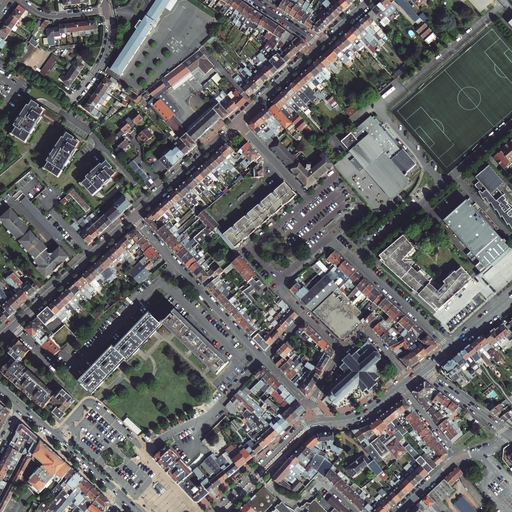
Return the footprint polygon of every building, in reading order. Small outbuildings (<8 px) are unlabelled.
[(155,0),(156,0),(111,70),(121,76),(170,0),(155,0)] [(237,0),(229,0),(227,4),(224,7),(225,8),(226,7),(227,8),(221,14),(224,16),(226,13),(229,9),(237,0)] [(238,0),(237,0),(229,9),(232,12),(231,13),(233,14),(233,13),(242,3),(238,0)] [(284,11),(291,0),(288,0),(288,1),(286,0),(283,0),(282,3),(279,8),(284,11)] [(289,15),(295,6),(293,4),(295,1),(295,0),(291,0),(284,11),(289,15)] [(295,18),(302,7),(304,4),(306,1),(304,0),(302,0),(301,2),(299,6),(296,4),(295,6),(289,15),(295,18)] [(327,0),(319,0),(320,1),(324,5),(336,18),(341,14),(330,2),(327,0)] [(335,0),(332,0),(330,2),(341,14),(345,10),(335,0)] [(335,0),(345,10),(349,6),(344,0),(335,0)] [(384,14),(388,11),(386,9),(391,5),(392,6),(392,5),(387,0),(383,0),(377,6),(384,14)] [(424,22),(418,16),(412,10),(403,0),(387,0),(392,5),(433,49),(442,42),(424,22)] [(481,12),(492,1),(490,0),(481,0),(475,6),(481,12)] [(232,22),(236,25),(248,6),(242,3),(233,13),(237,15),(232,22)] [(12,15),(19,20),(22,22),(29,12),(19,5),(12,15)] [(309,8),(300,21),(305,25),(313,11),(311,9),(313,6),(311,5),(309,8)] [(324,9),(322,11),(332,22),(336,18),(324,5),(321,7),(324,9)] [(245,18),(247,19),(253,10),(248,6),(236,25),(235,26),(234,27),(236,28),(236,26),(238,28),(243,21),(245,18)] [(377,6),(367,14),(373,21),(378,17),(382,21),(380,22),(384,27),(391,22),(387,17),(384,14),(377,6)] [(295,18),(300,21),(309,8),(307,7),(306,9),(302,7),(295,18)] [(245,23),(250,27),(259,14),(256,11),(253,10),(247,19),(245,22),(245,23)] [(316,14),(317,15),(327,26),(332,22),(322,11),(320,12),(318,10),(315,13),(316,14)] [(315,13),(313,11),(305,25),(312,30),(318,21),(315,19),(312,17),(315,13)] [(421,13),(418,16),(424,22),(426,19),(421,13)] [(259,14),(250,27),(253,29),(256,25),(258,27),(265,17),(259,14)] [(377,25),(373,21),(367,14),(363,18),(377,33),(379,32),(380,31),(375,27),(377,25)] [(12,15),(8,20),(15,25),(19,20),(12,15)] [(320,33),(327,26),(317,15),(316,16),(317,17),(315,19),(318,21),(312,30),(317,33),(320,33)] [(265,17),(258,27),(258,28),(262,31),(264,29),(269,20),(265,17)] [(377,33),(363,18),(359,22),(368,32),(369,31),(378,41),(381,38),(380,36),(377,33)] [(15,25),(8,20),(5,25),(12,30),(15,25)] [(43,30),(48,21),(45,20),(43,23),(40,28),(43,30)] [(269,20),(264,29),(265,30),(263,34),(262,36),(265,37),(274,23),(269,20)] [(40,28),(43,23),(39,21),(35,27),(37,28),(35,31),(36,33),(40,28)] [(378,44),(368,32),(359,22),(354,27),(364,38),(366,37),(375,47),(378,44)] [(86,36),(84,23),(77,23),(79,32),(79,37),(86,36)] [(279,27),(274,23),(265,37),(266,38),(264,42),(267,44),(269,42),(270,41),(279,27)] [(0,37),(4,40),(5,41),(12,30),(5,25),(0,31),(0,37)] [(286,31),(279,27),(270,41),(269,42),(267,44),(265,48),(270,53),(274,49),(276,46),(278,43),(281,40),(286,31)] [(364,38),(354,27),(350,30),(363,45),(365,47),(367,46),(370,50),(373,47),(364,38)] [(54,38),(53,29),(47,30),(48,38),(44,39),(45,45),(49,44),(49,46),(55,45),(54,38)] [(363,45),(350,30),(344,36),(353,47),(357,50),(358,52),(360,51),(359,50),(363,45)] [(286,31),(281,40),(284,44),(287,40),(288,38),(291,34),(286,31)] [(352,48),(353,47),(344,36),(339,40),(347,48),(352,54),(355,52),(352,48)] [(31,43),(36,47),(39,44),(39,43),(32,38),(29,42),(31,43)] [(291,41),(292,43),(300,51),(305,46),(305,44),(297,38),(293,42),(292,40),(291,41)] [(295,55),(284,44),(281,40),(278,43),(283,48),(281,49),(291,59),(295,55)] [(287,40),(284,44),(295,55),(300,51),(292,43),(290,44),(287,40)] [(335,44),(348,58),(356,66),(358,64),(351,56),(345,50),(347,48),(339,40),(335,44)] [(23,67),(31,56),(33,53),(36,47),(31,43),(17,63),(23,67)] [(344,62),(348,58),(335,44),(331,48),(338,56),(342,60),(344,62)] [(276,46),(274,49),(287,63),(291,59),(281,49),(280,50),(276,46)] [(261,53),(264,56),(278,71),(282,67),(270,53),(265,48),(260,52),(261,53)] [(338,56),(331,48),(329,50),(322,56),(337,71),(339,69),(332,62),(338,56)] [(200,49),(165,77),(166,78),(173,86),(173,87),(200,67),(206,75),(216,67),(200,49)] [(287,63),(274,49),(270,53),(282,67),(287,63)] [(47,77),(52,70),(53,68),(54,67),(55,66),(56,64),(57,63),(59,60),(61,57),(55,53),(41,73),(47,77)] [(262,62),(265,65),(274,75),(278,71),(264,56),(261,53),(257,57),(258,58),(262,62)] [(337,71),(322,56),(318,59),(328,70),(330,68),(335,73),(337,71)] [(74,66),(81,71),(85,66),(82,64),(84,61),(78,57),(76,59),(78,61),(74,66)] [(318,59),(313,64),(320,72),(326,79),(327,80),(331,77),(327,73),(329,71),(328,70),(318,59)] [(261,66),(260,68),(270,79),(272,77),(274,75),(265,65),(262,62),(259,64),(261,66)] [(67,69),(70,71),(78,76),(81,71),(74,66),(70,64),(67,69)] [(270,79),(260,68),(258,70),(252,64),(249,66),(255,73),(265,83),(270,79)] [(320,72),(313,64),(307,69),(316,79),(321,84),(324,81),(326,79),(320,72)] [(353,72),(345,64),(342,66),(341,67),(349,76),(353,72)] [(244,70),(260,88),(265,83),(255,73),(253,74),(249,70),(247,67),(244,70)] [(255,93),(260,88),(244,70),(242,68),(239,70),(246,79),(244,81),(245,82),(255,93)] [(316,79),(307,69),(304,73),(312,82),(316,86),(317,88),(319,86),(321,84),(316,79)] [(67,77),(74,82),(78,76),(70,71),(67,77)] [(304,73),(300,76),(312,90),(315,88),(316,86),(312,82),(304,73)] [(217,74),(212,78),(215,83),(219,87),(220,86),(218,82),(221,79),(217,74)] [(234,74),(232,77),(250,97),(255,93),(245,82),(243,83),(237,76),(237,77),(234,74)] [(294,82),(300,89),(303,92),(312,102),(316,98),(313,95),(315,93),(312,90),(300,76),(294,82)] [(74,82),(67,77),(63,82),(70,87),(74,82)] [(106,78),(102,83),(110,88),(113,90),(119,82),(112,77),(110,81),(106,78)] [(166,78),(149,91),(156,99),(166,92),(164,90),(166,89),(167,91),(173,86),(166,78)] [(212,87),(208,82),(204,86),(208,91),(212,87)] [(294,82),(289,86),(304,103),(307,101),(309,104),(312,102),(303,92),(300,89),(294,82)] [(99,88),(106,93),(110,88),(102,83),(99,88)] [(304,103),(289,86),(284,90),(298,105),(300,104),(307,111),(310,109),(304,103)] [(99,88),(95,93),(105,101),(109,95),(106,93),(99,88)] [(244,98),(236,90),(233,93),(231,91),(227,95),(229,97),(238,108),(241,105),(240,104),(243,102),(244,102),(245,100),(244,98)] [(290,105),(291,106),(292,105),(298,111),(300,108),(298,105),(284,90),(280,95),(290,105)] [(105,101),(95,93),(92,98),(101,105),(102,106),(105,101)] [(222,93),(220,95),(234,111),(238,108),(229,97),(227,99),(222,93)] [(224,103),(221,105),(230,115),(234,111),(220,95),(218,97),(224,103)] [(275,104),(293,124),(300,132),(308,126),(298,114),(293,118),(285,109),(287,108),(291,112),(294,110),(291,106),(290,105),(280,95),(272,101),(275,104)] [(339,103),(332,96),(328,100),(334,107),(339,103)] [(101,105),(92,98),(88,104),(95,109),(98,110),(101,105)] [(219,106),(182,140),(192,151),(198,145),(195,142),(222,118),(224,121),(230,115),(221,105),(214,98),(212,100),(215,104),(218,105),(219,106)] [(194,112),(199,107),(190,98),(185,102),(194,112)] [(12,135),(25,143),(42,117),(41,116),(44,112),(38,108),(39,106),(32,102),(29,107),(27,106),(14,127),(16,128),(12,135)] [(95,109),(88,104),(85,108),(96,116),(99,111),(98,110),(95,109)] [(167,118),(164,120),(181,139),(182,140),(219,106),(218,105),(215,104),(182,135),(167,118)] [(273,115),(281,124),(284,127),(285,129),(286,130),(293,124),(275,104),(273,106),(270,105),(268,105),(266,107),(273,115)] [(345,111),(350,117),(356,112),(351,106),(345,111)] [(266,107),(262,111),(277,128),(280,125),(271,116),(273,115),(266,107)] [(145,119),(138,111),(131,117),(138,125),(145,119)] [(277,128),(262,111),(258,115),(267,125),(269,128),(274,133),(277,130),(276,129),(277,128)] [(267,125),(258,115),(253,119),(263,129),(267,125)] [(387,130),(384,126),(375,116),(372,118),(371,116),(342,142),(350,152),(391,200),(411,183),(405,176),(408,174),(407,173),(415,166),(409,159),(411,158),(410,157),(408,158),(407,157),(409,155),(387,130)] [(250,126),(263,140),(270,134),(276,141),(278,139),(279,138),(274,133),(269,128),(269,129),(269,130),(267,132),(266,133),(263,129),(253,119),(250,122),(250,126)] [(133,128),(125,120),(118,126),(126,134),(133,128)] [(139,135),(142,139),(143,138),(147,142),(153,136),(146,128),(139,135)] [(49,162),(45,169),(58,177),(62,171),(63,171),(78,149),(77,148),(81,143),(75,139),(76,138),(69,133),(65,138),(64,137),(47,161),(49,162)] [(130,144),(123,136),(116,143),(119,147),(115,150),(118,154),(130,144)] [(169,139),(177,148),(185,157),(192,151),(182,140),(181,139),(178,142),(172,136),(169,139)] [(275,142),(270,147),(271,149),(280,141),(278,139),(276,141),(275,142)] [(271,149),(274,152),(299,179),(301,178),(303,181),(303,183),(306,188),(309,188),(334,167),(327,157),(324,160),(312,169),(311,169),(312,165),(308,165),(307,168),(306,169),(296,158),(293,155),(280,141),(271,149)] [(236,153),(238,155),(240,157),(252,146),(248,142),(236,153)] [(498,154),(493,158),(504,171),(508,167),(508,166),(511,164),(510,163),(511,161),(511,162),(511,142),(501,152),(501,153),(499,155),(498,154)] [(227,143),(223,147),(236,160),(240,157),(238,155),(236,157),(233,153),(235,151),(227,143)] [(252,146),(240,157),(236,160),(239,164),(241,163),(255,150),(252,146)] [(223,147),(219,151),(229,162),(231,160),(237,166),(239,164),(236,160),(223,147)] [(160,161),(170,171),(177,164),(185,157),(177,148),(176,149),(175,148),(173,150),(171,149),(170,150),(170,151),(168,151),(166,153),(166,156),(160,161)] [(255,150),(241,163),(246,168),(254,161),(258,166),(263,161),(262,158),(255,150)] [(215,154),(223,162),(230,170),(234,167),(229,162),(219,151),(215,154)] [(215,154),(212,157),(225,171),(227,169),(222,163),(223,162),(215,154)] [(225,171),(212,157),(208,161),(215,169),(217,167),(223,173),(224,175),(227,174),(225,171)] [(138,165),(134,160),(128,165),(133,170),(138,165)] [(215,169),(208,161),(204,164),(217,178),(219,176),(220,176),(214,170),(215,169)] [(263,161),(258,166),(254,168),(255,177),(264,176),(263,169),(261,169),(260,168),(258,168),(258,166),(263,166),(263,161)] [(88,179),(83,184),(94,196),(99,191),(113,179),(112,178),(117,174),(112,169),(113,168),(108,162),(103,166),(102,164),(87,178),(88,179)] [(204,164),(200,167),(211,179),(213,178),(216,182),(216,181),(218,179),(217,178),(204,164)] [(133,170),(137,174),(142,170),(138,165),(133,170)] [(499,174),(490,165),(474,178),(478,183),(475,186),(480,191),(478,192),(484,201),(486,199),(490,205),(491,204),(492,206),(502,197),(503,196),(497,189),(505,182),(499,174)] [(200,167),(197,171),(210,185),(213,188),(215,186),(210,180),(211,179),(200,167)] [(142,170),(137,174),(141,179),(146,174),(142,170)] [(210,185),(197,171),(193,174),(201,182),(202,181),(207,187),(210,185)] [(146,174),(141,179),(145,184),(149,181),(150,179),(146,174)] [(193,174),(189,177),(202,192),(206,196),(208,194),(202,187),(204,186),(201,182),(193,174)] [(189,177),(186,181),(193,189),(195,188),(200,194),(202,192),(189,177)] [(186,181),(182,184),(195,198),(197,196),(192,190),(193,189),(186,181)] [(285,183),(277,190),(272,195),(272,194),(265,200),(261,203),(262,204),(223,235),(234,247),(237,244),(238,245),(243,241),(242,240),(244,238),(246,239),(253,233),(254,234),(258,231),(256,228),(258,226),(259,228),(266,221),(268,222),(271,220),(269,218),(272,215),(272,216),(279,211),(280,210),(281,211),(284,208),(282,206),(285,204),(286,205),(297,196),(285,183)] [(182,184),(178,188),(187,197),(192,202),(195,199),(195,198),(182,184)] [(187,197),(178,188),(175,191),(181,198),(183,201),(189,206),(191,204),(186,198),(187,197)] [(92,209),(74,190),(70,194),(87,213),(92,209)] [(170,195),(181,206),(183,204),(182,202),(180,200),(181,198),(175,191),(170,195)] [(170,195),(166,198),(177,210),(179,208),(180,209),(182,207),(181,206),(170,195)] [(114,205),(115,206),(123,214),(133,205),(124,196),(114,205)] [(192,202),(187,197),(186,198),(191,204),(189,206),(190,207),(191,209),(194,207),(196,208),(197,208),(193,204),(192,202)] [(511,205),(502,197),(492,206),(495,211),(496,210),(501,218),(501,217),(506,225),(507,224),(511,230),(511,229),(511,205)] [(162,202),(169,210),(173,214),(177,210),(166,198),(162,202)] [(467,201),(459,208),(444,222),(471,252),(467,256),(479,269),(482,265),(486,270),(487,269),(486,268),(500,256),(508,248),(509,250),(510,249),(505,244),(507,243),(504,240),(503,241),(467,201)] [(158,206),(165,213),(171,220),(174,217),(168,211),(169,210),(162,202),(158,206)] [(115,206),(101,219),(109,227),(123,214),(115,206)] [(158,206),(154,209),(165,221),(167,219),(163,215),(165,213),(158,206)] [(191,209),(195,214),(197,216),(201,213),(197,208),(196,208),(194,207),(191,209)] [(19,218),(10,209),(0,218),(0,220),(3,224),(3,225),(32,256),(33,256),(36,259),(34,260),(39,266),(37,268),(47,278),(54,271),(55,272),(69,257),(59,246),(53,252),(50,251),(50,252),(48,252),(46,250),(47,248),(42,243),(43,243),(40,240),(37,238),(26,227),(27,226),(25,223),(24,224),(22,222),(23,221),(20,218),(19,218)] [(165,221),(154,209),(150,213),(156,220),(157,221),(159,219),(161,221),(163,223),(165,221)] [(194,238),(198,243),(200,245),(216,231),(219,229),(221,227),(205,210),(201,213),(197,216),(199,218),(203,222),(207,226),(194,238)] [(146,220),(150,226),(154,222),(155,221),(156,220),(150,213),(146,217),(146,220)] [(109,227),(101,219),(98,216),(97,217),(94,214),(91,217),(94,220),(104,231),(109,227)] [(104,231),(94,220),(92,222),(89,218),(86,221),(99,236),(104,231)] [(80,224),(85,229),(95,240),(97,238),(99,236),(86,221),(85,220),(83,222),(80,224)] [(74,222),(71,225),(89,245),(95,240),(85,229),(83,231),(74,222)] [(156,225),(154,222),(150,226),(157,233),(163,227),(161,226),(160,224),(159,225),(158,223),(156,225)] [(161,237),(171,228),(175,225),(172,222),(168,225),(167,224),(163,227),(157,233),(161,237)] [(173,230),(171,228),(161,237),(165,242),(179,229),(176,227),(173,230)] [(133,229),(125,236),(130,242),(131,241),(130,239),(131,238),(133,239),(140,233),(137,229),(133,229)] [(169,246),(179,236),(177,234),(181,231),(179,229),(165,242),(169,246)] [(219,229),(216,231),(232,250),(235,248),(234,247),(223,235),(219,229)] [(169,246),(173,250),(188,236),(189,235),(187,232),(181,237),(180,236),(179,236),(169,246)] [(132,244),(133,245),(144,237),(140,233),(133,239),(131,241),(130,242),(131,243),(132,244)] [(130,244),(131,243),(130,242),(125,236),(121,240),(129,249),(133,245),(132,244),(132,245),(130,244)] [(176,254),(184,247),(182,244),(183,243),(185,243),(191,238),(188,236),(173,250),(176,254)] [(418,295),(435,310),(437,308),(438,309),(440,308),(437,305),(438,304),(435,301),(443,294),(448,301),(450,299),(454,295),(467,284),(473,279),(462,267),(456,272),(455,271),(443,281),(445,284),(438,291),(429,283),(430,282),(419,271),(418,272),(406,262),(406,263),(403,260),(414,248),(403,236),(379,256),(384,263),(384,264),(413,290),(417,292),(419,294),(418,295)] [(144,237),(133,245),(129,249),(132,252),(133,251),(132,250),(134,248),(139,254),(141,256),(142,256),(144,254),(152,246),(144,237)] [(181,259),(189,252),(186,249),(188,248),(195,242),(197,244),(198,243),(194,238),(184,247),(176,254),(181,259)] [(129,249),(121,240),(114,246),(125,258),(134,267),(140,261),(138,259),(136,261),(127,251),(129,249)] [(109,251),(119,262),(120,263),(125,258),(114,246),(109,251)] [(144,258),(140,261),(144,265),(158,253),(152,246),(144,254),(146,256),(144,258)] [(203,249),(201,246),(195,251),(191,254),(189,252),(181,259),(186,264),(193,258),(202,250),(203,249)] [(511,247),(510,249),(509,250),(501,257),(504,260),(511,252),(511,247)] [(109,251),(105,254),(115,265),(119,262),(109,251)] [(333,264),(340,256),(335,251),(328,259),(333,264)] [(224,271),(227,274),(234,268),(234,266),(248,282),(257,274),(238,252),(236,254),(231,258),(234,261),(224,271)] [(134,267),(129,272),(139,284),(148,277),(152,274),(148,270),(162,257),(158,253),(144,265),(140,261),(134,267)] [(190,269),(197,262),(204,255),(202,253),(195,260),(193,258),(186,264),(190,269)] [(114,273),(116,275),(119,272),(114,267),(116,266),(115,265),(105,254),(101,259),(114,273)] [(336,271),(345,261),(340,256),(333,264),(335,266),(333,269),(336,271)] [(198,263),(197,262),(190,269),(193,273),(207,260),(205,257),(198,263)] [(218,259),(215,262),(217,264),(220,267),(225,262),(223,260),(221,257),(218,259)] [(504,260),(501,257),(487,269),(486,270),(487,271),(491,268),(493,269),(504,260)] [(97,262),(110,276),(114,273),(101,259),(97,262)] [(209,262),(207,260),(193,273),(197,277),(204,270),(203,268),(210,262),(209,262)] [(345,273),(351,266),(345,261),(336,271),(336,272),(340,276),(334,282),(335,283),(338,280),(345,273)] [(106,280),(110,276),(97,262),(93,265),(103,276),(106,280)] [(217,264),(215,266),(207,273),(204,270),(197,277),(203,283),(216,271),(220,267),(217,264)] [(318,274),(322,270),(320,268),(316,264),(311,267),(318,274)] [(103,276),(93,265),(88,271),(89,272),(99,282),(106,291),(108,290),(107,288),(108,287),(100,278),(103,276)] [(351,266),(345,273),(350,278),(356,271),(351,266)] [(219,275),(224,271),(220,267),(216,271),(218,273),(219,275)] [(206,287),(211,283),(209,281),(215,276),(218,273),(216,271),(203,283),(206,287)] [(348,288),(350,286),(360,275),(356,271),(350,278),(345,284),(348,288)] [(88,274),(86,272),(82,276),(95,290),(97,291),(99,289),(96,285),(99,282),(89,272),(88,274)] [(14,275),(11,278),(22,290),(30,299),(41,289),(36,284),(34,287),(31,284),(30,284),(27,287),(14,273),(13,274),(14,275)] [(316,285),(310,291),(300,300),(341,340),(345,340),(363,323),(359,319),(364,314),(354,304),(353,302),(350,300),(350,299),(347,297),(344,293),(342,291),(340,289),(336,285),(335,284),(335,283),(334,282),(327,275),(316,285)] [(350,286),(354,290),(365,279),(360,275),(350,286)] [(78,280),(90,293),(93,290),(94,291),(95,290),(82,276),(78,280)] [(16,288),(13,291),(25,304),(30,299),(22,290),(11,278),(10,277),(8,279),(8,282),(13,287),(16,288)] [(210,291),(217,284),(218,283),(217,281),(216,282),(215,281),(216,280),(215,279),(211,283),(206,287),(210,291)] [(271,291),(260,279),(256,282),(267,294),(271,291)] [(359,290),(362,293),(370,284),(365,279),(354,290),(349,296),(347,297),(350,299),(350,300),(359,290)] [(78,280),(74,283),(86,297),(88,295),(90,297),(92,295),(90,293),(78,280)] [(305,286),(310,291),(316,285),(311,280),(308,284),(305,286)] [(297,283),(290,290),(295,295),(305,286),(308,284),(306,283),(305,284),(303,281),(299,284),(297,283)] [(86,297),(74,283),(68,289),(81,302),(86,297)] [(217,284),(210,291),(213,294),(220,287),(217,284)] [(370,284),(362,293),(357,298),(353,302),(354,304),(364,294),(367,298),(376,289),(370,284)] [(467,284),(454,295),(456,297),(469,286),(467,284)] [(256,300),(243,286),(239,288),(241,290),(253,303),(256,300)] [(310,291),(305,286),(295,295),(300,300),(310,291)] [(25,304),(13,291),(7,296),(6,296),(6,294),(1,288),(0,287),(0,294),(17,312),(25,304)] [(220,287),(213,294),(216,298),(224,291),(221,288),(220,287)] [(83,304),(81,302),(68,289),(65,292),(75,303),(77,302),(80,306),(83,304)] [(367,298),(373,303),(381,294),(376,289),(367,298)] [(224,291),(216,298),(220,302),(227,295),(224,291)] [(271,291),(267,294),(272,300),(276,296),(271,291)] [(61,295),(73,308),(75,307),(74,305),(75,303),(65,292),(61,295)] [(17,312),(0,294),(0,302),(4,307),(1,310),(9,319),(17,312)] [(375,310),(378,306),(386,298),(381,294),(373,303),(375,305),(373,308),(375,310)] [(440,308),(448,301),(443,294),(435,301),(438,304),(437,305),(440,308)] [(61,295),(57,299),(68,310),(70,309),(71,310),(73,308),(61,295)] [(227,295),(220,302),(223,305),(231,299),(228,296),(227,295)] [(102,297),(98,301),(107,310),(111,307),(102,297)] [(386,298),(378,306),(382,310),(390,302),(386,298)] [(68,310),(57,299),(53,303),(66,317),(69,315),(66,312),(68,310)] [(164,323),(213,370),(218,374),(230,362),(163,299),(116,349),(113,346),(80,382),(92,394),(126,358),(129,361),(164,323)] [(231,299),(223,305),(226,309),(234,302),(231,299)] [(286,313),(294,320),(299,315),(283,300),(279,304),(283,309),(285,308),(287,310),(286,311),(287,313),(286,313)] [(441,310),(450,303),(448,301),(440,308),(441,310)] [(234,302),(226,309),(230,313),(237,306),(235,303),(234,302)] [(386,314),(386,313),(394,305),(390,302),(382,310),(385,312),(382,314),(379,312),(378,313),(380,315),(381,316),(383,317),(386,314)] [(62,321),(66,317),(53,303),(48,307),(60,320),(62,321)] [(395,325),(398,322),(406,316),(394,305),(386,313),(390,316),(386,321),(388,323),(388,324),(390,322),(391,321),(395,325)] [(237,306),(230,313),(233,317),(241,310),(237,306)] [(38,317),(37,317),(42,322),(47,327),(53,322),(56,324),(60,320),(48,307),(41,313),(42,314),(38,317)] [(9,319),(1,310),(0,309),(0,318),(4,323),(9,319)] [(241,310),(233,317),(236,320),(244,313),(245,312),(243,310),(242,311),(241,310)] [(365,321),(368,324),(376,317),(378,315),(379,316),(380,315),(378,313),(377,311),(375,310),(368,318),(365,321)] [(282,313),(281,312),(279,314),(279,315),(280,315),(282,318),(290,325),(294,320),(286,313),(284,311),(282,313)] [(244,313),(236,320),(240,324),(247,317),(244,313)] [(363,323),(365,321),(368,318),(364,314),(359,319),(363,323)] [(290,325),(282,318),(280,315),(279,315),(275,319),(285,329),(290,325)] [(398,330),(400,331),(411,320),(406,316),(398,322),(400,325),(398,327),(399,329),(398,330)] [(38,326),(42,322),(37,317),(29,325),(39,335),(41,339),(43,337),(44,336),(45,337),(44,338),(42,340),(44,343),(48,339),(48,338),(38,326)] [(247,317),(240,324),(243,328),(251,321),(247,317)] [(368,324),(377,333),(388,323),(386,321),(383,319),(380,322),(376,317),(368,324)] [(275,319),(274,318),(270,322),(271,323),(272,324),(273,326),(275,327),(277,329),(281,334),(285,329),(275,319)] [(251,321),(243,328),(247,332),(256,324),(252,320),(251,321)] [(411,320),(400,331),(402,334),(407,330),(408,331),(412,328),(415,324),(411,320)] [(304,331),(309,326),(305,322),(296,333),(300,336),(304,331)] [(377,333),(381,338),(389,331),(387,329),(392,324),(390,322),(388,324),(388,323),(377,333)] [(496,329),(491,332),(502,345),(503,346),(511,339),(511,331),(507,325),(507,323),(504,323),(503,325),(499,328),(497,330),(496,329)] [(250,336),(259,328),(256,324),(247,332),(250,336)] [(420,341),(421,340),(427,335),(422,331),(415,324),(412,328),(417,337),(420,341)] [(26,330),(41,346),(44,343),(42,340),(41,341),(37,337),(39,335),(29,325),(26,328),(26,330)] [(80,333),(78,330),(74,326),(70,330),(76,337),(80,333)] [(304,331),(310,337),(315,332),(313,330),(309,326),(304,331)] [(381,338),(385,342),(393,335),(390,333),(393,330),(392,329),(394,327),(393,326),(389,331),(381,338)] [(428,354),(424,347),(421,343),(420,341),(417,337),(412,328),(408,331),(408,332),(411,337),(424,358),(428,354)] [(270,336),(274,341),(281,334),(277,329),(272,335),(270,336)] [(270,345),(274,341),(270,336),(272,335),(270,333),(270,332),(269,331),(267,331),(264,334),(261,331),(258,334),(270,345)] [(310,337),(317,345),(317,344),(323,339),(315,332),(310,337)] [(485,337),(495,350),(502,345),(491,332),(485,337)] [(270,345),(258,334),(253,338),(263,350),(266,350),(270,345)] [(404,338),(410,346),(412,348),(420,361),(423,358),(424,358),(411,337),(408,338),(406,334),(403,337),(404,338)] [(482,334),(476,339),(485,350),(490,356),(497,364),(499,361),(502,364),(505,362),(495,350),(485,337),(482,334)] [(385,342),(390,347),(401,340),(402,339),(398,335),(395,338),(393,335),(385,342)] [(426,345),(424,347),(428,354),(437,347),(438,344),(427,335),(421,340),(426,345)] [(16,338),(13,341),(15,341),(28,353),(30,350),(16,338)] [(44,343),(41,346),(50,354),(52,357),(60,350),(49,338),(48,339),(44,343)] [(403,345),(406,349),(410,346),(404,338),(402,339),(401,340),(390,347),(398,356),(401,353),(398,349),(403,345)] [(320,350),(321,351),(323,348),(326,350),(330,347),(323,339),(317,344),(321,348),(320,350)] [(471,344),(484,361),(490,368),(493,365),(488,358),(490,356),(485,350),(476,339),(471,344)] [(65,413),(70,406),(73,404),(75,401),(72,399),(62,389),(62,388),(56,395),(19,362),(28,353),(15,341),(13,341),(5,350),(13,358),(1,371),(8,378),(24,392),(34,401),(35,400),(41,405),(40,406),(43,409),(51,401),(57,407),(52,412),(57,416),(63,418),(66,414),(65,413)] [(298,350),(288,341),(285,344),(295,354),(298,350)] [(350,354),(342,361),(345,363),(340,367),(341,368),(337,371),(339,373),(333,379),(335,381),(323,392),(337,407),(359,388),(363,392),(368,388),(370,390),(377,384),(375,381),(379,377),(375,372),(387,362),(368,342),(354,354),(352,353),(350,355),(350,354)] [(281,348),(288,355),(290,353),(293,356),(295,354),(285,344),(281,348)] [(478,365),(484,361),(471,344),(465,349),(475,361),(478,365)] [(412,348),(410,346),(406,349),(401,353),(398,356),(408,366),(412,367),(420,361),(412,348)] [(288,355),(281,348),(277,352),(283,358),(284,359),(285,358),(287,360),(288,358),(290,359),(291,358),(290,357),(288,355)] [(334,354),(326,350),(323,348),(321,351),(325,354),(320,363),(325,366),(330,358),(331,358),(334,354)] [(465,349),(460,353),(477,373),(477,374),(480,371),(474,363),(475,361),(465,349)] [(453,358),(461,368),(464,366),(469,371),(471,369),(475,374),(477,373),(460,353),(453,358)] [(299,357),(301,359),(302,361),(305,365),(304,366),(306,367),(309,369),(321,376),(323,372),(322,371),(325,366),(320,363),(317,367),(308,362),(309,361),(301,354),(299,357)] [(280,369),(288,361),(287,360),(285,358),(284,359),(283,358),(280,361),(277,358),(274,362),(280,369)] [(290,359),(288,361),(280,369),(284,373),(293,363),(294,363),(291,360),(292,359),(291,358),(290,359)] [(453,358),(443,367),(446,371),(445,372),(447,375),(449,374),(455,381),(460,378),(459,376),(463,373),(464,375),(464,377),(469,383),(472,380),(461,368),(453,358)] [(295,365),(293,363),(284,373),(287,376),(302,361),(301,359),(295,365)] [(291,380),(301,369),(302,369),(299,366),(301,365),(304,367),(304,366),(305,365),(302,361),(287,376),(291,380)] [(261,380),(263,378),(269,372),(264,366),(262,366),(254,375),(260,381),(261,380)] [(301,377),(302,376),(304,374),(302,372),(303,371),(301,369),(291,380),(295,384),(297,381),(299,380),(300,378),(301,377)] [(302,376),(307,379),(315,385),(321,376),(309,369),(304,374),(302,376)] [(273,376),(269,372),(263,378),(261,380),(260,381),(251,391),(256,395),(262,387),(273,376)] [(273,376),(262,387),(265,389),(269,384),(271,387),(277,380),(273,376)] [(301,381),(303,383),(313,389),(315,385),(307,379),(305,381),(301,377),(300,378),(301,379),(300,381),(301,381)] [(275,391),(276,391),(282,385),(277,380),(271,387),(268,390),(266,391),(266,392),(268,394),(272,390),(273,389),(275,391)] [(297,381),(295,384),(305,396),(309,396),(313,389),(303,383),(301,381),(300,381),(299,380),(297,381)] [(421,384),(429,390),(434,394),(437,390),(434,387),(427,382),(424,382),(421,384)] [(431,407),(422,395),(423,394),(425,397),(427,396),(425,393),(429,390),(421,384),(413,391),(413,393),(427,410),(431,407)] [(280,395),(286,389),(282,385),(276,391),(280,395)] [(244,386),(240,390),(246,395),(250,390),(244,386)] [(76,400),(62,388),(62,389),(72,399),(75,401),(76,400)] [(280,395),(283,398),(289,392),(286,389),(280,395)] [(256,410),(264,418),(274,429),(279,435),(280,434),(284,430),(274,419),(273,420),(273,419),(273,418),(246,395),(240,390),(238,393),(252,405),(256,410)] [(433,400),(435,398),(436,396),(434,394),(429,390),(425,393),(427,396),(425,397),(423,394),(422,395),(431,407),(432,406),(431,405),(433,403),(433,400)] [(283,398),(286,401),(300,416),(306,410),(289,392),(283,398)] [(436,396),(435,398),(442,404),(447,397),(440,392),(436,396)] [(244,405),(250,411),(252,413),(253,412),(257,416),(261,421),(264,418),(256,410),(252,405),(238,393),(234,396),(244,405)] [(241,409),(244,405),(234,396),(231,401),(238,410),(246,419),(249,416),(252,413),(250,411),(247,415),(241,409)] [(447,397),(442,404),(448,408),(453,402),(447,397)] [(283,407),(287,411),(295,420),(296,420),(300,416),(286,401),(284,403),(280,398),(278,400),(277,398),(276,400),(283,407)] [(281,415),(290,425),(295,420),(287,411),(283,407),(280,410),(268,399),(265,402),(268,404),(281,415)] [(410,412),(411,414),(414,411),(411,407),(405,399),(403,399),(399,402),(406,411),(408,409),(410,412)] [(507,400),(497,408),(492,412),(496,416),(507,407),(506,406),(509,403),(507,400)] [(227,404),(235,413),(238,410),(231,401),(227,404)] [(410,415),(406,411),(399,402),(394,406),(401,414),(403,417),(405,415),(406,416),(405,417),(406,418),(410,415)] [(453,402),(448,408),(454,413),(459,406),(458,406),(453,402)] [(233,415),(235,413),(227,404),(225,407),(233,415)] [(274,419),(284,430),(290,425),(281,415),(268,404),(265,407),(269,411),(276,417),(274,419)] [(493,404),(487,409),(492,412),(497,408),(493,404)] [(507,407),(496,416),(501,419),(511,409),(511,406),(511,404),(507,407)] [(435,405),(428,411),(432,417),(440,411),(435,405)] [(399,416),(401,414),(394,406),(390,409),(401,423),(404,421),(399,416)] [(457,415),(463,408),(459,406),(454,413),(450,416),(453,419),(457,415)] [(0,418),(0,419),(0,420),(5,423),(6,420),(9,415),(9,411),(5,408),(0,414),(0,418)] [(392,422),(399,431),(403,436),(408,432),(407,430),(405,428),(404,427),(401,423),(390,409),(383,415),(387,420),(389,418),(392,422)] [(432,417),(436,421),(444,415),(446,413),(445,412),(443,409),(440,411),(432,417)] [(511,409),(501,419),(506,422),(511,417),(511,416),(511,415),(511,409)] [(411,414),(410,415),(406,418),(406,419),(407,420),(405,422),(408,426),(410,424),(419,417),(414,411),(411,414)] [(383,415),(380,417),(392,433),(395,430),(390,424),(392,422),(389,418),(387,420),(383,415)] [(444,415),(436,421),(439,426),(447,419),(444,415)] [(223,419),(229,424),(232,422),(226,416),(223,419)] [(255,423),(271,442),(275,438),(265,426),(265,425),(261,421),(257,416),(256,417),(257,418),(253,421),(255,423)] [(373,423),(381,434),(386,429),(386,432),(390,436),(393,434),(392,433),(380,417),(373,423)] [(419,417),(410,424),(414,429),(423,422),(419,417)] [(123,422),(138,435),(141,431),(127,418),(123,422)] [(264,418),(261,421),(265,425),(265,426),(275,438),(279,435),(274,429),(264,418)] [(223,419),(220,421),(226,427),(228,425),(229,424),(223,419)] [(229,424),(228,425),(235,433),(238,431),(243,427),(235,419),(232,422),(229,424)] [(452,425),(447,419),(439,426),(444,431),(452,425)] [(255,439),(258,442),(264,448),(265,447),(268,445),(252,426),(248,421),(246,423),(252,430),(248,433),(253,439),(253,438),(254,437),(255,439)] [(423,422),(414,429),(409,433),(410,434),(412,432),(414,435),(412,437),(413,438),(427,427),(423,422)] [(460,425),(458,423),(457,424),(455,422),(452,425),(444,431),(453,443),(465,434),(458,426),(460,425)] [(268,445),(271,442),(255,423),(252,426),(268,445)] [(400,442),(394,435),(393,434),(390,436),(387,439),(383,434),(381,434),(373,423),(369,426),(397,460),(407,451),(405,448),(400,442)] [(9,447),(14,449),(26,427),(23,425),(20,425),(9,447)] [(397,460),(369,426),(360,430),(367,439),(373,435),(376,439),(370,443),(372,445),(387,464),(389,467),(397,460)] [(26,427),(14,449),(18,452),(19,450),(18,449),(20,446),(21,446),(30,430),(26,427)] [(215,427),(212,429),(218,435),(220,432),(215,427)] [(427,427),(413,438),(414,439),(416,438),(419,442),(431,433),(427,427)] [(22,454),(23,454),(33,433),(30,430),(21,446),(19,450),(18,452),(22,454)] [(367,439),(360,430),(352,431),(361,443),(364,440),(369,447),(372,445),(370,443),(367,439)] [(235,433),(239,438),(244,444),(237,449),(248,462),(253,457),(244,446),(246,445),(244,439),(243,437),(238,431),(235,433)] [(395,434),(394,435),(400,442),(405,438),(403,436),(399,431),(395,434)] [(27,456),(37,437),(33,433),(23,454),(25,455),(27,456)] [(323,446),(326,446),(326,449),(327,450),(331,450),(332,450),(331,452),(334,454),(335,452),(337,452),(336,455),(339,456),(343,450),(334,445),(333,443),(334,441),(334,433),(318,434),(319,442),(322,442),(323,446)] [(436,438),(431,433),(419,442),(417,444),(419,446),(424,442),(427,446),(436,438)] [(321,448),(323,446),(322,442),(319,442),(318,434),(313,436),(311,437),(320,447),(321,448)] [(36,450),(41,440),(37,437),(27,456),(32,459),(35,452),(35,453),(36,450)] [(244,446),(253,457),(255,455),(257,454),(247,443),(249,441),(246,437),(244,439),(246,445),(244,446)] [(320,447),(311,437),(304,444),(302,446),(318,454),(319,453),(324,456),(327,454),(319,450),(320,447)] [(239,443),(234,447),(235,448),(228,454),(240,469),(241,468),(248,462),(237,449),(244,444),(239,438),(237,440),(239,443)] [(428,453),(433,449),(440,443),(436,438),(427,446),(429,447),(425,450),(427,452),(426,453),(427,454),(428,453)] [(257,444),(253,439),(249,441),(247,443),(257,454),(264,448),(258,442),(257,444)] [(59,483),(72,468),(70,466),(67,463),(59,456),(48,446),(41,440),(36,450),(35,453),(35,452),(32,459),(31,459),(41,468),(28,482),(41,493),(53,478),(59,483)] [(436,453),(437,454),(444,448),(440,443),(433,449),(436,453)] [(410,444),(405,448),(407,451),(416,461),(428,474),(429,473),(428,473),(431,471),(432,470),(431,470),(432,469),(433,469),(424,459),(421,456),(418,459),(416,458),(419,455),(411,446),(410,444)] [(220,461),(233,474),(240,469),(228,454),(235,448),(234,447),(233,445),(225,451),(227,452),(218,459),(220,461)] [(193,473),(176,454),(175,453),(167,446),(158,454),(162,458),(157,463),(161,467),(165,471),(173,479),(179,485),(188,478),(193,473)] [(325,457),(324,456),(319,453),(318,454),(302,446),(299,449),(311,461),(312,461),(315,457),(323,463),(326,459),(325,457)] [(9,447),(7,451),(16,456),(20,458),(22,454),(18,452),(14,449),(9,447)] [(444,448),(437,454),(438,455),(442,460),(448,455),(448,453),(444,448)] [(311,461),(299,449),(294,454),(301,461),(307,467),(309,466),(307,464),(311,461)] [(16,456),(7,451),(4,456),(14,460),(18,462),(20,458),(16,456)] [(162,458),(158,454),(154,459),(157,463),(162,458)] [(217,463),(215,461),(218,459),(216,456),(214,454),(204,462),(213,472),(214,473),(222,483),(229,477),(217,463)] [(299,463),(301,461),(294,454),(291,457),(289,460),(303,472),(306,469),(299,463)] [(381,469),(374,460),(372,462),(365,454),(346,469),(353,478),(369,465),(375,474),(372,477),(374,479),(377,476),(378,475),(383,471),(381,469)] [(24,463),(28,465),(30,462),(31,459),(32,459),(27,456),(25,455),(21,461),(24,463)] [(437,465),(430,458),(428,455),(424,459),(433,469),(437,465)] [(436,458),(434,457),(433,455),(430,458),(437,465),(442,460),(438,455),(436,458)] [(14,460),(4,456),(3,459),(2,460),(15,467),(18,462),(14,460)] [(315,457),(312,461),(309,465),(319,473),(325,477),(333,466),(327,459),(326,459),(323,463),(315,457)] [(15,467),(2,460),(0,463),(0,464),(9,469),(12,470),(13,471),(15,467)] [(307,467),(306,469),(303,472),(289,460),(284,465),(291,471),(290,471),(292,472),(291,473),(294,476),(294,477),(296,474),(300,477),(298,480),(303,484),(306,487),(319,473),(309,465),(309,466),(307,467)] [(229,477),(233,474),(220,461),(217,463),(229,477)] [(428,474),(416,461),(414,463),(418,468),(416,470),(424,478),(428,474)] [(213,472),(204,462),(202,464),(206,468),(205,469),(209,473),(210,472),(211,473),(213,472)] [(20,469),(25,471),(28,465),(24,463),(20,469)] [(0,464),(0,469),(7,473),(9,469),(0,464)] [(273,478),(279,484),(300,494),(301,492),(298,490),(303,484),(298,480),(294,477),(294,476),(291,473),(292,472),(290,471),(291,471),(284,465),(273,478)] [(336,468),(333,466),(325,477),(329,481),(330,481),(336,474),(333,471),(336,468)] [(444,500),(456,490),(452,486),(462,476),(464,481),(468,477),(459,466),(450,474),(431,492),(438,500),(435,503),(438,506),(443,502),(444,500)] [(198,479),(202,484),(204,487),(209,494),(216,488),(208,479),(198,467),(194,471),(199,478),(198,479)] [(65,486),(78,473),(72,468),(59,483),(56,487),(61,492),(64,488),(65,486)] [(406,470),(411,475),(418,483),(424,478),(416,470),(413,472),(411,469),(409,468),(406,470)] [(3,480),(4,478),(8,480),(11,476),(9,475),(7,473),(0,469),(0,479),(3,481),(3,480)] [(25,471),(20,469),(16,476),(21,479),(25,471)] [(381,478),(384,481),(389,477),(383,471),(378,475),(381,478)] [(74,491),(85,479),(78,473),(65,486),(66,487),(68,485),(71,488),(74,491)] [(208,479),(216,488),(222,483),(214,473),(208,479)] [(418,483),(411,475),(408,477),(405,473),(404,474),(405,475),(404,476),(414,487),(418,483)] [(341,479),(336,474),(330,481),(334,486),(341,479)] [(414,487),(404,476),(402,478),(400,476),(398,478),(410,491),(414,487)] [(490,504),(479,490),(477,488),(471,481),(468,477),(464,481),(487,509),(491,506),(490,505),(490,504)] [(199,503),(206,496),(201,490),(204,487),(202,484),(199,487),(197,484),(195,486),(188,478),(179,485),(190,497),(195,502),(199,503)] [(410,491),(398,478),(396,479),(400,484),(398,487),(406,495),(410,491)] [(67,499),(56,511),(55,511),(62,511),(72,501),(89,482),(85,479),(74,491),(67,499)] [(341,479),(334,486),(339,490),(346,483),(341,479)] [(346,483),(339,490),(344,495),(351,487),(348,485),(351,481),(350,479),(348,481),(346,483)] [(406,495),(398,487),(397,486),(392,480),(390,482),(391,483),(391,484),(395,489),(393,491),(401,499),(406,495)] [(18,485),(13,482),(10,489),(14,492),(15,490),(18,485)] [(77,506),(94,487),(89,482),(72,501),(74,504),(72,507),(75,510),(77,506)] [(348,499),(355,491),(352,489),(354,487),(357,490),(358,488),(359,487),(354,483),(351,487),(344,495),(348,499)] [(265,511),(278,499),(265,486),(258,493),(259,493),(258,494),(257,494),(250,501),(249,502),(249,503),(248,502),(247,503),(256,511),(265,511)] [(94,487),(77,506),(84,511),(86,511),(93,504),(102,494),(94,487)] [(209,494),(204,487),(201,490),(206,496),(209,494)] [(364,491),(360,496),(353,503),(356,506),(357,507),(366,498),(362,495),(365,492),(369,495),(370,494),(364,487),(362,489),(364,491)] [(61,492),(48,506),(44,501),(40,505),(38,509),(41,511),(43,511),(44,511),(47,511),(50,509),(53,511),(54,510),(56,511),(67,499),(66,498),(64,499),(63,497),(68,494),(66,492),(64,488),(61,492)] [(392,493),(389,495),(397,504),(401,499),(393,491),(390,488),(388,489),(392,493)] [(397,504),(389,495),(382,489),(378,493),(380,495),(392,508),(397,504)] [(353,503),(360,496),(355,491),(348,499),(353,503)] [(431,493),(428,495),(435,503),(438,500),(431,492),(431,493)] [(93,504),(99,509),(102,505),(104,507),(103,508),(105,510),(110,504),(110,501),(106,498),(102,494),(93,504)] [(387,511),(392,508),(380,495),(375,499),(381,505),(387,511)] [(428,495),(422,500),(430,508),(433,505),(434,506),(433,507),(438,511),(439,511),(443,511),(442,510),(438,506),(435,503),(428,495)] [(2,503),(7,506),(10,498),(6,496),(2,503)] [(349,511),(332,496),(327,501),(335,509),(331,511),(349,511)] [(459,500),(470,511),(478,511),(464,496),(459,500)] [(357,507),(362,511),(369,504),(371,501),(367,497),(366,498),(357,507)] [(470,511),(459,500),(455,504),(462,511),(470,511)] [(300,509),(303,511),(308,511),(317,502),(315,501),(311,505),(307,504),(303,508),(302,507),(300,509)] [(326,511),(317,502),(308,511),(294,511),(288,508),(283,502),(279,505),(276,508),(276,509),(274,511),(273,510),(271,511),(326,511)] [(420,502),(417,505),(423,511),(427,509),(420,502)] [(443,502),(438,506),(442,510),(443,511),(452,511),(444,503),(443,502)] [(256,511),(247,503),(241,510),(242,511),(256,511)]
